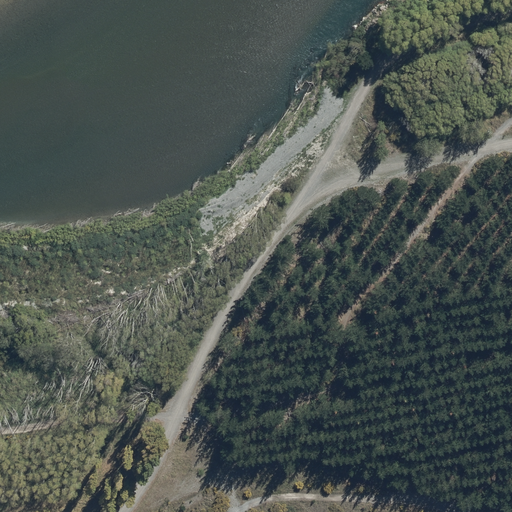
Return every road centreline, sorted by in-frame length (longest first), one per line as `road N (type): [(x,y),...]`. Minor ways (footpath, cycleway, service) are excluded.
road 1 (track): [(114,511),(215,323),(300,196),(395,163),(511,142)]
road 2 (track): [(138,475),(295,460),(465,511)]
road 3 (track): [(511,13),(420,46),(377,75),(300,196)]
